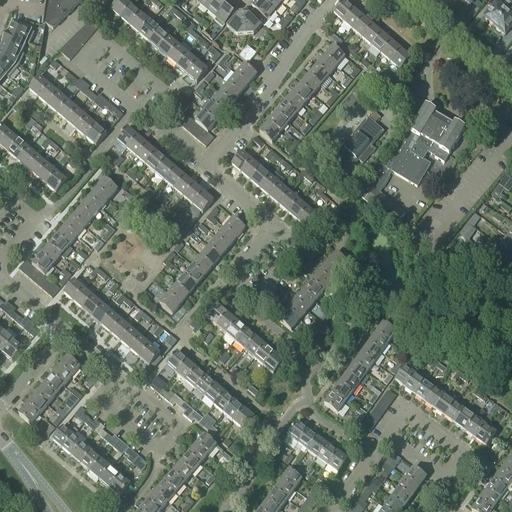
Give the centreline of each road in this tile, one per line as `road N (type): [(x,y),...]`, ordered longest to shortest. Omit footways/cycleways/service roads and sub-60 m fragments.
road 1 (residential): [(206,166),(332,0)]
road 2 (residential): [(119,377),(97,403),(159,454),(181,428),(139,393)]
road 3 (residential): [(148,117),(170,91),(105,38),(83,63)]
road 4 (residential): [(384,437),(403,411),(463,454),(444,480)]
road 5 (residential): [(231,269),(259,293),(299,244),(272,221)]
road 6 (residential): [(511,82),(413,0)]
